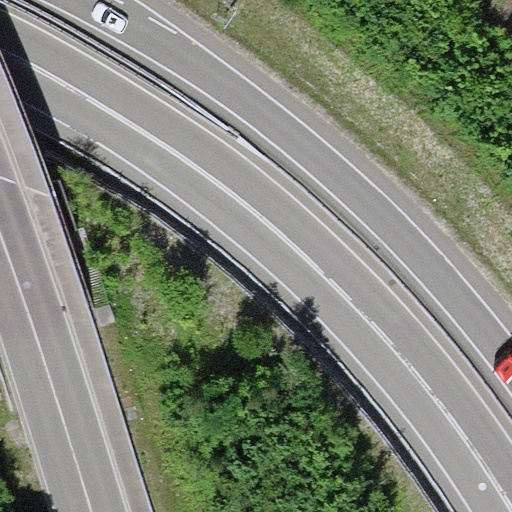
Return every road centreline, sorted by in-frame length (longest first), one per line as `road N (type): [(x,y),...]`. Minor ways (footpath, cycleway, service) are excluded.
road 1 (motorway): [(0,24),(131,99),(344,262),(480,414),(511,471)]
road 2 (motorway): [(0,69),(103,125),(278,260),(373,348),(487,511)]
road 3 (motorway): [(511,363),(351,184),(176,48)]
road 4 (primary): [(0,220),(99,511)]
